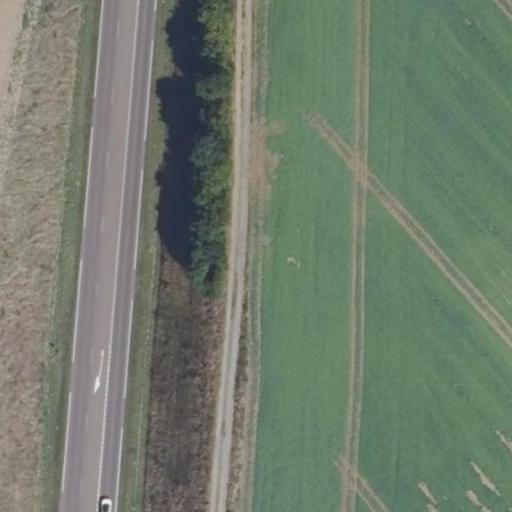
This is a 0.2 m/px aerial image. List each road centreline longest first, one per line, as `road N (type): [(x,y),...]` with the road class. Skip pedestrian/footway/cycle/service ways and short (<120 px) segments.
road 1 (primary): [(90,511),(130,0)]
road 2 (track): [(218,511),(244,0)]
road 3 (track): [(0,164),(25,0)]
